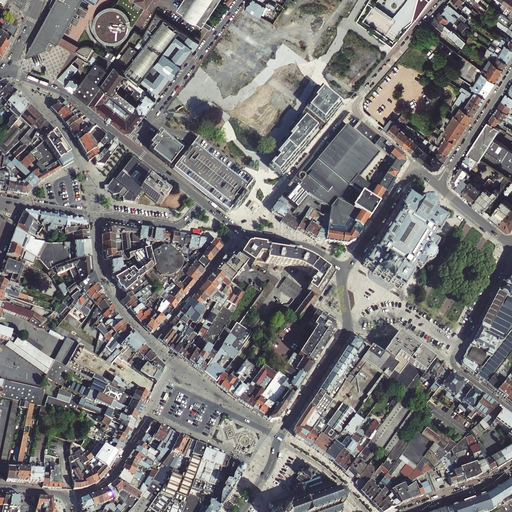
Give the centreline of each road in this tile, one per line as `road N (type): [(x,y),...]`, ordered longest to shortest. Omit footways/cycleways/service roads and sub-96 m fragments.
road 1 (secondary): [(16,201),(178,226),(201,200)]
road 2 (residential): [(130,144),(241,0)]
road 3 (residential): [(355,105),(241,232)]
road 4 (secondary): [(130,144),(63,92),(4,70)]
road 5 (residential): [(241,232),(150,342)]
road 6 (tertiary): [(444,0),(355,105)]
road 7 (secondary): [(348,323),(277,440)]
road 8 (residential): [(438,186),(511,73)]
road 9 (residential): [(511,244),(449,363)]
road 10 (secondary): [(341,271),(414,172)]
